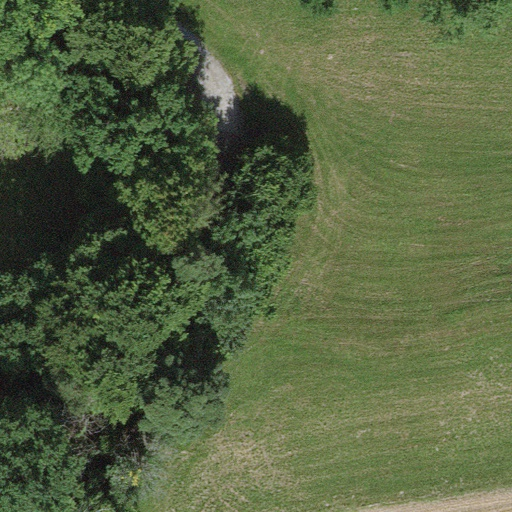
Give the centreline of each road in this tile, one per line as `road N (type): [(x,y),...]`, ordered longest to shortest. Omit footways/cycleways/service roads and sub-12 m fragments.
road 1 (track): [(152,0),(177,17),(216,94),(202,191),(102,417),(88,511)]
road 2 (track): [(0,122),(106,98),(216,94)]
